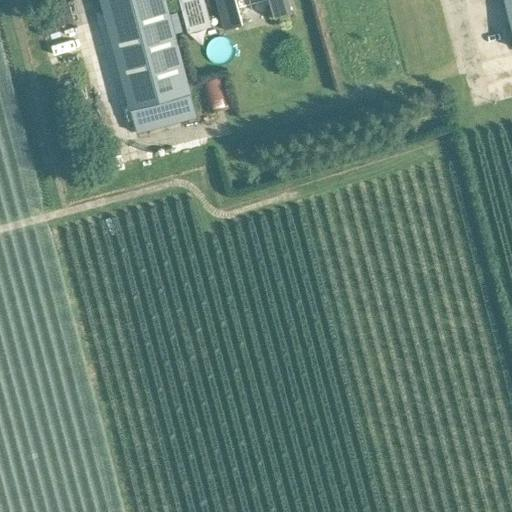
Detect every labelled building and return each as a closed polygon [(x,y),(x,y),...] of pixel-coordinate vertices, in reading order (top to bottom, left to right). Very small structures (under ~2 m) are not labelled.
[(100,0),(104,13),(136,133),(197,116),(165,0),(100,0)] [(216,0),(225,30),(242,25),(235,0),(268,0),(273,18),(291,13),(287,0),(216,0)] [(511,0),(502,0),(511,36),(511,0)] [(205,4),(182,10),(186,23),(209,17),(205,4)] [(201,84),(210,112),(229,107),(221,78),(201,84)]
